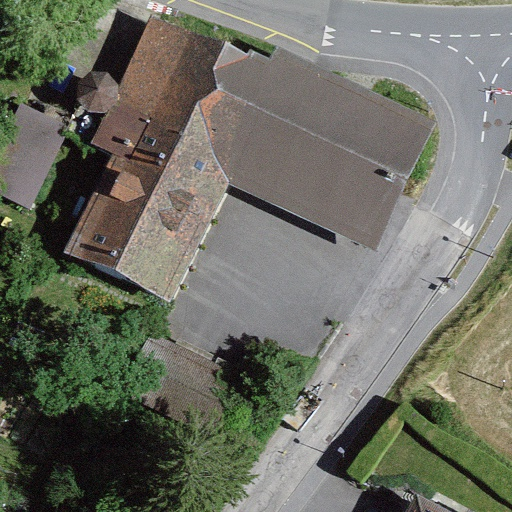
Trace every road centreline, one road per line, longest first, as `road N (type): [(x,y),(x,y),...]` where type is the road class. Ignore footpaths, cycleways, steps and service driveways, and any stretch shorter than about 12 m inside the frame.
road 1 (residential): [(255,511),(471,202),(482,165),(491,37)]
road 2 (residential): [(224,0),(302,23),(491,37)]
